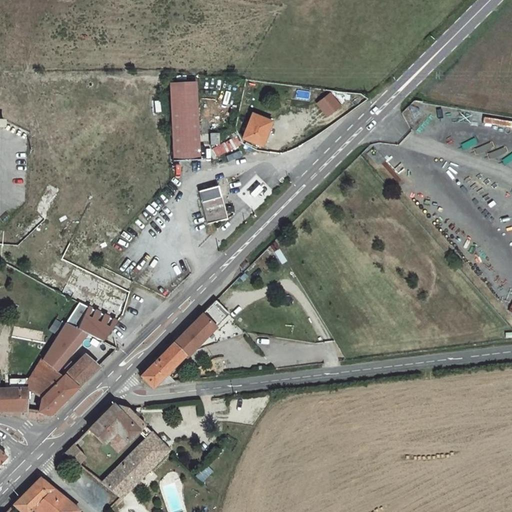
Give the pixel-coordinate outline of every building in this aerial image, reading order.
[(198,158),(195,83),(169,84),(172,159),(198,158)] [(227,105),(229,94),(224,92),(221,103),(227,105)] [(270,123),(251,115),(242,139),(261,147),(270,123)] [(233,133),(219,140),(222,145),(212,149),(216,157),(240,145),(236,137),(236,138),(233,133)] [(218,134),(210,134),(210,145),(218,145),(218,134)] [(386,161),(381,165),(397,184),(401,180),(386,161)] [(263,187),(255,179),(239,195),(248,203),(251,207),(267,191),(263,187)] [(206,224),(226,219),(217,186),(198,191),(206,224)] [(280,264),(287,261),(281,248),(274,251),(280,264)] [(247,262),(240,269),(243,272),(250,264),(247,262)] [(219,296),(190,326),(203,339),(233,309),(219,296)] [(64,323),(66,323),(101,341),(117,322),(77,302),(64,323)] [(26,388),(40,394),(37,412),(49,415),(76,388),(116,349),(101,341),(66,323),(57,338),(43,361),(42,360),(30,378),(24,388),(26,388)] [(41,340),(43,332),(14,326),(12,334),(41,340)] [(185,356),(203,339),(190,326),(139,377),(150,388),(165,374),(183,355),(185,356)] [(13,338),(13,345),(38,348),(39,341),(13,338)] [(26,388),(24,388),(30,378),(8,379),(8,388),(0,388),(0,410),(26,410),(26,388)] [(114,452),(115,451),(119,447),(121,448),(140,429),(122,411),(107,405),(83,430),(99,446),(108,437),(113,442),(108,448),(114,452)] [(145,434),(122,457),(96,483),(117,502),(164,453),(161,450),(145,434)] [(68,445),(61,452),(67,458),(76,465),(82,458),(68,445)] [(0,478),(14,465),(0,452),(0,478)] [(207,466),(197,476),(203,482),(213,471),(207,466)] [(68,498),(44,479),(16,505),(23,511),(32,511),(38,508),(41,511),(66,511),(68,510),(62,504),(68,498)] [(62,504),(68,510),(75,504),(71,501),(68,498),(62,504)]
